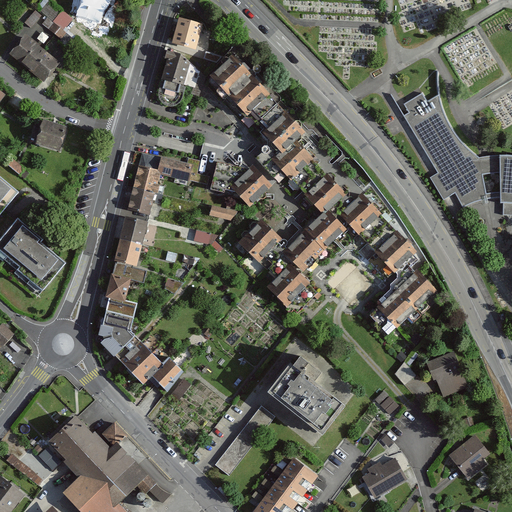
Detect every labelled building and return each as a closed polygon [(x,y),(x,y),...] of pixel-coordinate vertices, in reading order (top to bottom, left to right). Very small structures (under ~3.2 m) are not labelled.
[(49,0),(40,11),(63,29),(72,19),(49,0)] [(78,0),(75,18),(106,23),(109,0),(78,0)] [(31,6),(19,21),(26,26),(38,12),(31,6)] [(179,18),(172,43),(195,49),(202,25),(179,18)] [(53,24),(49,29),(54,33),(58,27),(53,24)] [(77,41),(58,27),(54,33),(61,38),(58,42),(70,51),(77,41)] [(25,35),(9,54),(26,68),(42,49),(25,35)] [(59,63),(42,49),(26,68),(43,82),(59,63)] [(180,102),(182,97),(185,87),(179,86),(179,84),(192,87),(191,93),(199,96),(204,76),(180,54),(170,52),(160,92),(159,96),(160,100),(163,104),(166,106),(171,107),(176,105),(180,102)] [(240,65),(231,56),(210,76),(227,94),(236,85),(228,77),(240,65)] [(240,65),(228,77),(236,85),(227,94),(248,116),(249,115),(268,96),(269,95),(240,65)] [(489,198),(500,198),(500,191),(485,193),(482,175),(500,174),(500,156),(478,158),(462,144),(455,136),(449,126),(444,115),(440,104),(437,96),(426,102),(421,94),(404,105),(410,114),(405,117),(437,174),(433,176),(430,178),(429,178),(443,200),(446,198),(454,193),(462,208),(470,203),(479,200),(486,198),(489,198)] [(304,132),(268,96),(249,115),(262,129),(284,152),(295,141),(304,132)] [(66,127),(42,120),(36,144),(59,150),(66,127)] [(313,159),(295,141),(284,152),(262,129),(260,132),(267,140),(268,148),(258,158),(276,176),(281,171),(291,182),(293,180),(299,187),(319,167),(312,160),(313,159)] [(142,154),(134,187),(154,191),(159,173),(205,184),(207,176),(197,174),(200,161),(188,158),(187,163),(161,157),(160,159),(142,154)] [(511,156),(500,156),(500,174),(500,191),(500,198),(500,203),(503,203),(503,215),(511,216),(511,215),(511,156)] [(269,188),(250,168),(249,169),(217,163),(212,189),(224,191),(223,194),(234,196),(235,191),(250,207),(269,188)] [(325,174),(319,167),(299,187),(305,192),(303,193),(323,213),(344,192),(325,174)] [(0,212),(17,192),(0,177),(0,212)] [(154,191),(134,187),(129,210),(149,215),(154,191)] [(360,193),(352,201),(344,192),(323,213),(342,233),(346,229),(343,227),(348,222),(350,225),(371,205),(360,193)] [(416,251),(371,205),(350,225),(396,271),(412,255),(416,251)] [(237,212),(211,206),(209,215),(231,220),(237,212)] [(323,213),(301,234),(321,254),(342,233),(323,213)] [(125,216),(121,237),(142,242),(147,222),(125,216)] [(41,239),(17,219),(0,239),(0,250),(20,266),(17,270),(42,290),(65,263),(39,242),(41,239)] [(280,239),(261,220),(239,241),(276,278),(288,266),(278,256),(285,249),(278,242),(280,239)] [(212,236),(194,233),(192,241),(210,245),(212,236)] [(278,256),(288,266),(298,276),(311,263),(321,254),(301,234),(285,249),(278,256)] [(121,237),(115,260),(133,264),(137,265),(142,242),(121,237)] [(406,281),(390,296),(408,315),(435,289),(416,270),(414,272),(409,267),(417,260),(412,255),(396,271),(397,272),(406,281)] [(196,257),(188,256),(187,264),(195,265),(196,257)] [(115,260),(112,274),(106,296),(109,297),(125,301),(130,278),(144,282),(146,271),(133,268),(133,264),(115,260)] [(298,276),(288,266),(276,278),(266,287),(293,314),(315,294),(298,276)] [(178,281),(169,279),(167,286),(176,289),(178,281)] [(408,315),(390,296),(370,315),(375,320),(383,329),(389,334),(397,326),(408,315)] [(109,297),(106,311),(133,318),(136,303),(125,301),(109,297)] [(106,311),(98,339),(117,358),(143,383),(151,375),(167,390),(183,371),(168,357),(162,364),(129,330),(133,318),(106,311)] [(13,333),(2,324),(0,326),(0,344),(1,346),(13,333)] [(419,354),(414,350),(405,360),(404,361),(409,366),(412,362),(419,354)] [(467,386),(453,352),(427,362),(432,376),(433,379),(436,378),(437,382),(440,388),(443,396),(467,386)] [(307,363),(300,358),(293,367),(290,364),(269,393),(323,433),(344,405),(300,372),(307,363)] [(403,363),(394,373),(405,385),(417,374),(409,366),(404,361),(403,363)] [(391,412),(400,403),(385,389),(376,398),(391,412)] [(261,407),(215,465),(228,475),(274,417),(261,407)] [(77,417),(75,415),(48,440),(66,459),(64,461),(79,476),(63,491),(82,511),(126,511),(117,503),(136,485),(145,494),(149,490),(162,503),(170,494),(159,486),(131,456),(139,448),(114,423),(102,434),(113,445),(110,448),(94,432),(92,433),(77,417)] [(474,435),(449,455),(459,467),(461,469),(463,472),(465,473),(469,478),(486,464),(482,459),(483,458),(484,457),(489,453),(474,435)] [(294,458),(283,472),(301,485),(306,478),(312,483),(317,476),(294,458)] [(373,470),(363,476),(374,497),(406,479),(394,458),(381,465),(379,462),(371,466),(373,470)] [(283,472),(273,485),(292,498),(297,491),(302,495),(306,490),(301,485),(283,472)] [(0,476),(0,511),(8,511),(23,494),(0,476)] [(273,485),(264,498),(282,511),(287,504),(292,508),(297,503),(292,498),(273,485)] [(264,498),(254,511),(255,511),(282,511),(264,498)]
